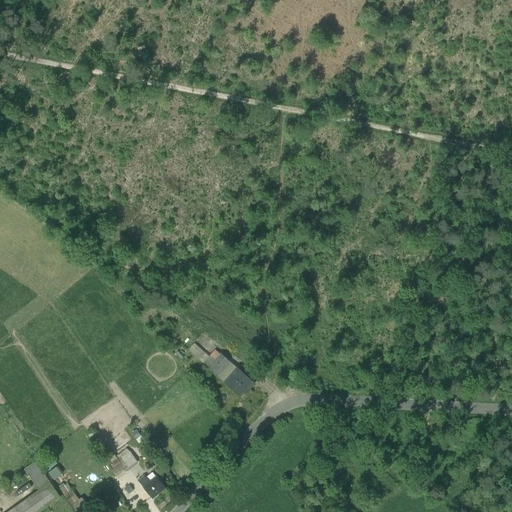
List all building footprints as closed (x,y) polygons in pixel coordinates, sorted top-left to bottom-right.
[(209,357),(194,343),(188,349),(203,363),(209,357)] [(209,357),(203,363),(208,367),(220,354),(215,350),(209,357)] [(217,376),(230,362),(221,353),(220,354),(208,367),(217,376)] [(230,362),(217,376),(224,382),(237,368),(230,362)] [(254,383),(237,368),(224,382),(239,396),(246,388),(248,390),(254,383)] [(312,464),(314,462),(316,464),(318,461),(317,460),(335,442),(339,447),(343,444),(334,435),(308,460),(312,464)] [(129,452),(118,461),(125,471),(136,462),(129,452)] [(44,487),(49,483),(42,471),(30,479),(39,491),(44,487)] [(156,477),(149,482),(144,476),(139,481),(144,487),(152,498),(165,488),(156,477)] [(59,497),(49,483),(44,487),(54,501),(59,497)] [(39,491),(10,511),(11,511),(38,511),(54,501),(44,487),(39,491)]
